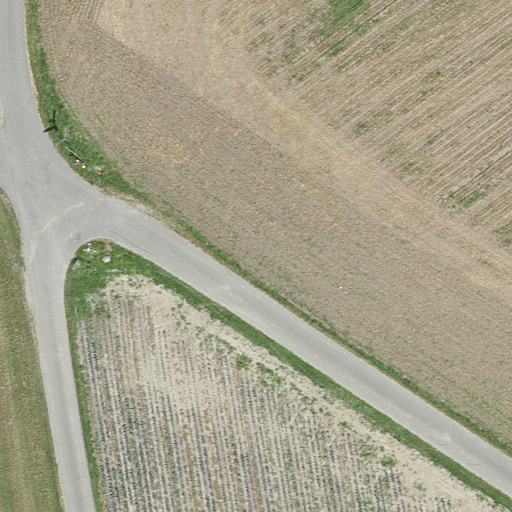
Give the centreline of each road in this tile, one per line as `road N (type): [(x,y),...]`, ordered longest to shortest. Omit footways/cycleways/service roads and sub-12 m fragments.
road 1 (residential): [(511,474),(29,158)]
road 2 (unclassified): [(29,158),(79,511)]
road 3 (unclassified): [(7,0),(29,158)]
